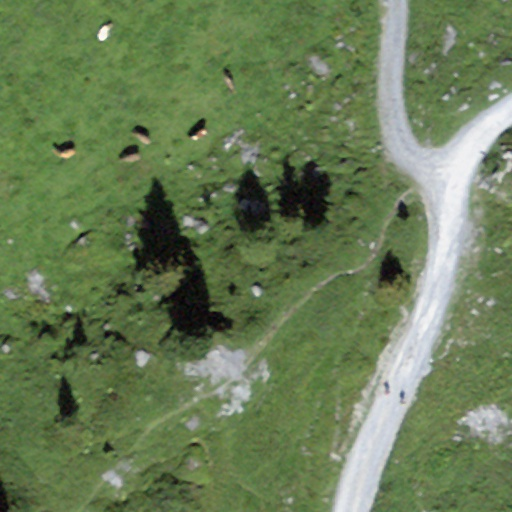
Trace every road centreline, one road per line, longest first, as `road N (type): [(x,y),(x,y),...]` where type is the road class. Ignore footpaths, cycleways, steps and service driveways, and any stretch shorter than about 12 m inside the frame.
road 1 (track): [(451,176),(447,218),(363,511)]
road 2 (track): [(398,0),(397,133),(411,155),(451,176)]
